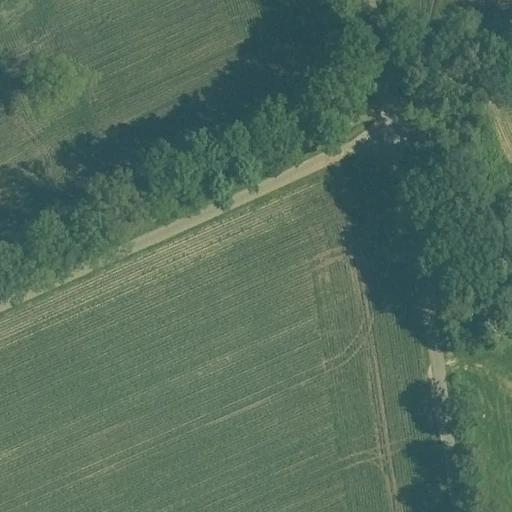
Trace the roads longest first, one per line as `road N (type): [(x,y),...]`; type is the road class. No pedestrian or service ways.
road 1 (unclassified): [(395,108),(0,289)]
road 2 (unclassified): [(456,511),(395,108)]
